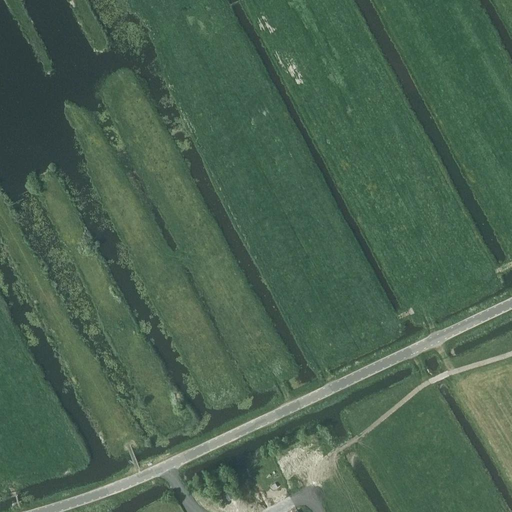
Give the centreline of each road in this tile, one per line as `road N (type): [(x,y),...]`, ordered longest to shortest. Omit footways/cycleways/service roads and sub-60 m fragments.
road 1 (unclassified): [(39,511),(141,476),(511,305)]
road 2 (track): [(277,511),(315,487),(329,456),(426,384),(511,355)]
road 3 (track): [(511,469),(436,341)]
